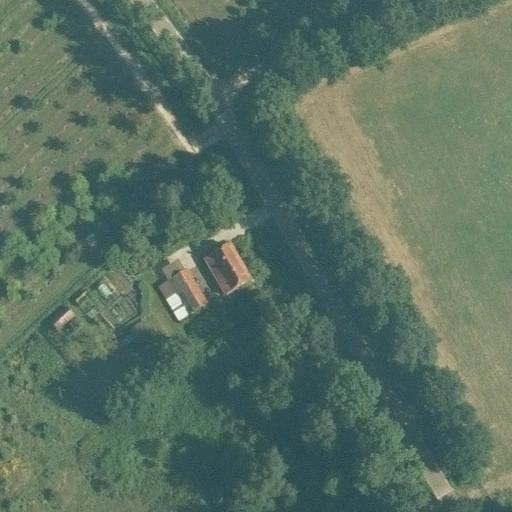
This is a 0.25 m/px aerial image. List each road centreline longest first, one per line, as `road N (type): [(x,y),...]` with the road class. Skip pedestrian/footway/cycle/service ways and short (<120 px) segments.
road 1 (unclassified): [(457,511),(214,104)]
road 2 (unclassified): [(214,104),(451,0)]
road 3 (unclassified): [(214,104),(137,0)]
